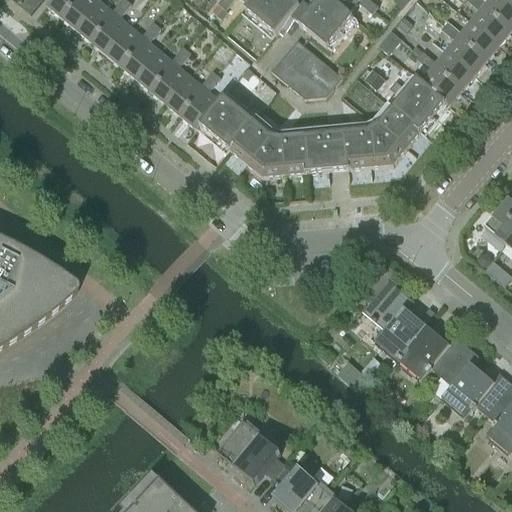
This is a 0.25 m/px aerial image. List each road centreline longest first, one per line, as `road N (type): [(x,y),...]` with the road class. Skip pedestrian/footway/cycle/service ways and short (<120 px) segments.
road 1 (residential): [(411,247),(386,237),(250,243),(0,42)]
road 2 (residential): [(411,247),(511,132)]
road 3 (residential): [(511,331),(411,247)]
